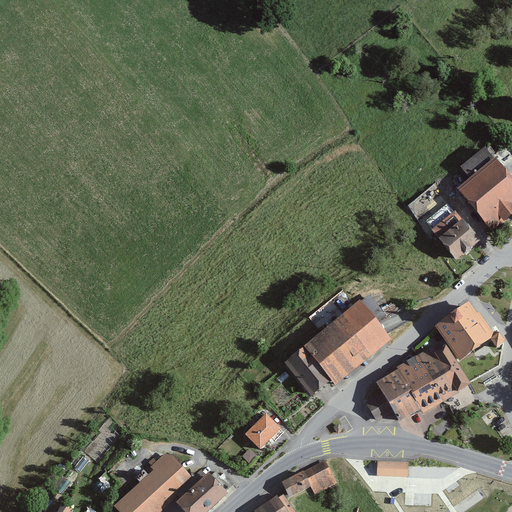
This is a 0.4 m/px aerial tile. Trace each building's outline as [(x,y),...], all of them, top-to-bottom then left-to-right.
[(511,216),(511,181),(495,164),(463,197),(498,231),(511,216)] [(474,238),(456,216),(433,235),(452,257),(474,238)] [(476,305),(438,333),(464,368),(501,341),(476,305)] [(360,308),(304,354),(337,394),(393,347),(360,308)] [(441,347),(376,384),(401,427),(466,390),(441,347)] [(268,419),(246,441),(261,456),(283,434),(268,419)] [(84,447),(95,458),(120,435),(109,423),(84,447)] [(249,447),(242,455),(249,461),(256,453),(249,447)] [(170,457),(115,509),(118,511),(163,511),(194,483),(170,457)] [(327,461),(279,485),(289,504),(314,491),(316,496),(339,485),(327,461)] [(410,464),(378,464),(378,479),(409,480),(410,464)] [(211,480),(177,511),(213,511),(228,499),(211,480)] [(285,511),(278,501),(261,511),(285,511)]
